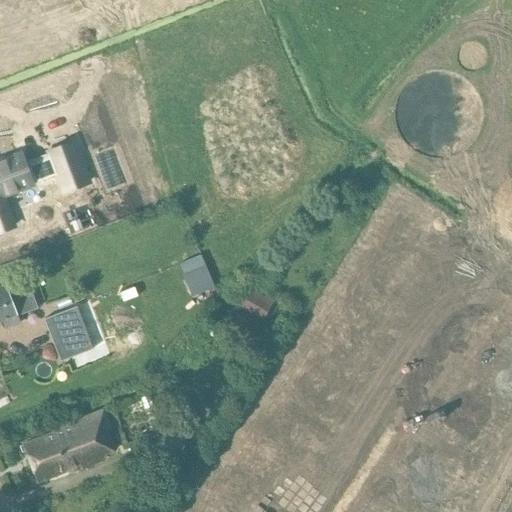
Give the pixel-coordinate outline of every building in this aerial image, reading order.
[(32,0),(34,5),(21,9),(25,23),(50,15),(46,4),(57,0),(32,0)] [(428,36),(418,51),(453,74),(463,59),(428,36)] [(418,51),(409,66),(443,88),(453,74),(418,51)] [(409,66),(400,79),(434,102),(443,88),(409,66)] [(400,79),(390,93),(425,116),(434,102),(400,79)] [(491,86),(486,93),(494,99),(499,91),(491,86)] [(390,93),(381,107),(416,130),(425,116),(390,93)] [(486,93),(480,103),(488,108),(494,99),(486,93)] [(511,99),(507,96),(503,103),(509,107),(511,102),(511,99)] [(503,103),(499,109),(505,113),(509,107),(503,103)] [(381,107),(371,123),(405,146),(416,130),(381,107)] [(470,114),(466,122),(475,127),(479,120),(470,114)] [(466,122),(461,130),(470,135),(475,127),(466,122)] [(489,124),(484,131),(491,135),(496,128),(489,124)] [(484,131),(481,136),(488,140),(491,135),(484,131)] [(454,142),(448,150),(456,156),(462,148),(454,142)] [(73,143),(49,152),(64,192),(88,183),(73,143)] [(0,209),(6,207),(1,196),(31,185),(20,155),(0,162),(0,209)] [(473,157),(468,167),(475,171),(480,161),(473,157)] [(447,160),(441,167),(449,172),(454,166),(447,160)] [(461,172),(455,182),(464,188),(471,178),(461,172)] [(511,186),(510,185),(499,202),(511,209),(511,186)] [(456,256),(416,231),(404,250),(397,246),(388,261),(408,273),(412,267),(438,284),(456,256)] [(191,294),(213,287),(203,254),(180,261),(191,294)] [(375,305),(412,328),(426,307),(402,292),(408,282),(387,269),(379,282),(386,286),(375,305)] [(11,301),(5,285),(0,287),(0,320),(4,319),(6,323),(18,318),(17,316),(38,308),(33,292),(27,294),(28,295),(11,301)] [(249,326),(257,331),(274,302),(251,289),(249,293),(244,290),(237,301),(242,305),(234,318),(237,320),(236,322),(247,328),(249,326)] [(412,328),(375,305),(364,324),(354,318),(347,330),(370,344),(375,335),(399,350),(412,328)] [(76,307),(44,319),(61,362),(93,349),(76,307)] [(344,356),(330,374),(368,398),(382,375),(359,361),(365,353),(344,340),(337,351),(344,356)] [(468,391),(493,400),(510,354),(486,345),(468,391)] [(493,400),(511,406),(511,354),(510,354),(493,400)] [(368,398),(330,374),(319,393),(312,389),(305,401),(325,414),(331,405),(354,419),(368,398)] [(299,424),(287,443),(324,466),(337,444),(314,430),(320,421),(299,408),(292,420),(299,424)] [(450,434),(488,447),(498,425),(458,411),(450,434)] [(22,445),(37,483),(69,471),(69,474),(102,461),(92,437),(106,432),(99,413),(52,430),(53,433),(22,445)] [(488,447),(450,434),(442,452),(482,466),(488,447)] [(167,484),(188,497),(206,470),(204,468),(212,456),(188,441),(178,456),(183,459),(167,484)] [(324,466),(287,443),(276,461),(268,456),(260,469),(281,482),(286,474),(310,489),(324,466)] [(482,466),(442,452),(436,468),(476,482),(482,466)] [(476,482),(436,468),(430,484),(470,498),(476,482)] [(290,511),(264,497),(272,485),(251,472),(243,484),(251,489),(237,511),(290,511)] [(465,511),(470,498),(430,484),(425,499),(460,511),(465,511)] [(460,511),(425,499),(421,511),(460,511)]
